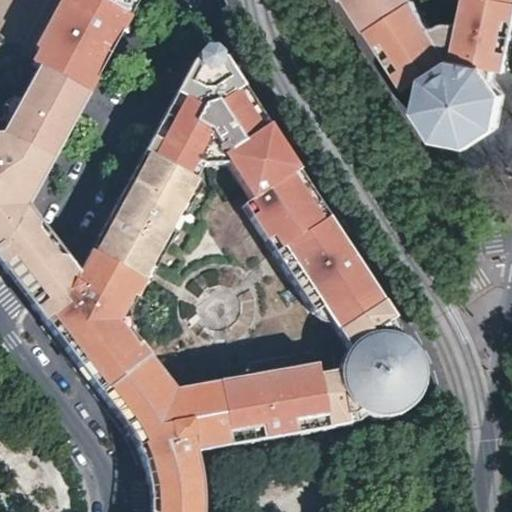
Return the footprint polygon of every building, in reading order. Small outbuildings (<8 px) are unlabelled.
[(72,0),(72,2),(68,0),(40,49),(46,52),(36,68),(86,95),(95,78),(137,0),(72,0)] [(415,80),(421,90),(417,104),(421,111),(422,124),(441,151),(472,158),(498,142),(504,113),(500,97),(502,88),(493,75),(496,64),(507,67),(511,43),(511,0),(348,0),(367,29),(405,87),(415,80)] [(221,55),(213,48),(203,49),(196,57),(196,61),(221,60),(221,55)] [(277,139),(240,83),(224,60),(221,60),(196,61),(193,62),(143,154),(190,178),(198,163),(223,161),(247,195),(256,207),(247,213),(272,248),(326,212),(277,139)] [(86,95),(36,68),(19,97),(6,121),(0,132),(0,249),(3,247),(5,244),(26,205),(64,136),(86,95)] [(6,121),(19,97),(15,96),(13,95),(8,95),(4,97),(0,100),(0,115),(2,118),(6,121)] [(190,178),(143,154),(108,219),(91,250),(141,278),(148,265),(154,269),(200,184),(190,178)] [(256,207),(247,195),(239,201),(247,213),(256,207)] [(57,312),(78,273),(51,238),(26,205),(5,244),(3,247),(0,249),(0,265),(18,289),(44,322),(57,312)] [(334,328),(383,296),(352,250),(326,212),(272,248),(311,310),(313,308),(319,304),(328,318),(334,328)] [(44,322),(41,324),(94,394),(148,352),(124,323),(148,281),(141,278),(91,250),(85,261),(78,273),(57,312),(44,322)] [(141,278),(148,281),(154,269),(148,265),(141,278)] [(383,296),(334,328),(346,345),(334,367),(315,371),(325,425),(345,422),(345,409),(353,407),(357,410),(361,411),(363,412),(371,413),(377,414),(388,414),(398,411),(406,407),(413,400),(419,395),(423,382),(424,370),(422,357),(418,348),(410,342),(403,336),(398,332),(396,331),(388,329),(382,323),(395,315),(395,314),(383,296)] [(328,318),(319,304),(313,308),(321,317),(323,317),(325,318),(328,318)] [(388,329),(396,331),(401,323),(395,315),(382,323),(388,329)] [(217,377),(173,383),(148,352),(94,394),(109,412),(121,430),(128,443),(134,452),(137,459),(142,458),(194,448),(198,447),(229,442),(217,377)] [(232,374),(217,377),(229,442),(277,434),(325,425),(315,371),(313,361),(306,361),(307,368),(297,370),(295,364),(253,371),(254,377),(233,381),(232,374)] [(306,361),(295,364),(297,370),(307,368),(306,361)] [(233,371),(232,374),(233,381),(254,377),(253,371),(248,368),(243,366),(238,367),(234,369),(233,371)] [(345,409),(345,422),(359,419),(361,411),(357,410),(353,407),(345,409)] [(199,477),(197,463),(194,448),(142,458),(144,472),(147,485),(148,495),(148,496),(149,503),(148,511),(201,511),(201,508),(201,503),(201,490),(200,483),(199,477)]
